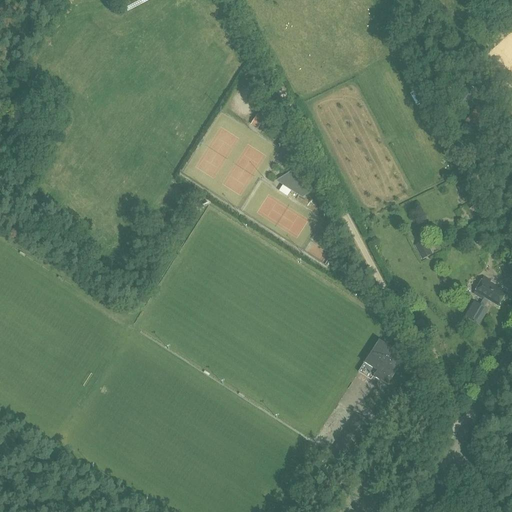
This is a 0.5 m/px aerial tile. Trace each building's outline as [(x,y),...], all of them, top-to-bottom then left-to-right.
[(4,94),(10,99),(18,91),(12,85),(4,94)] [(461,100),(467,104),(477,92),(472,88),(461,100)] [(53,103),(49,99),(43,106),(50,111),(54,107),(55,105),(53,103)] [(466,123),(476,130),(481,123),(480,122),(486,114),(477,107),(466,123)] [(251,124),(258,128),(264,118),(258,114),(251,124)] [(284,185),(302,197),(310,192),(295,169),(283,177),(284,185)] [(458,188),(463,199),(469,196),(464,185),(458,188)] [(474,239),(479,247),(490,239),(485,231),(474,239)] [(414,246),(422,260),(433,254),(426,240),(414,246)] [(317,248),(312,255),(329,267),(334,259),(317,248)] [(478,325),(487,311),(484,309),(489,300),(498,305),(505,293),(498,289),(500,287),(484,277),(474,294),(483,299),(479,306),(473,302),(465,317),(478,325)] [(373,376),(387,385),(405,357),(379,340),(364,363),(377,371),(373,376)] [(334,449),(349,458),(371,423),(356,414),(334,449)]
